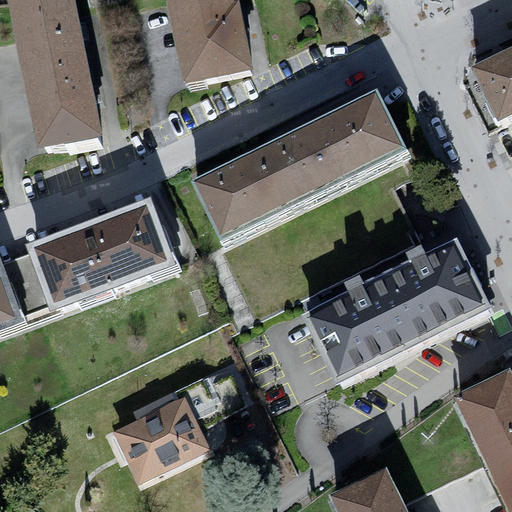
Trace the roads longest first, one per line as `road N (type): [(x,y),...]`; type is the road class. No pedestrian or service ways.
road 1 (residential): [(425,53),(370,60),(111,187),(0,227)]
road 2 (residential): [(511,242),(425,53)]
